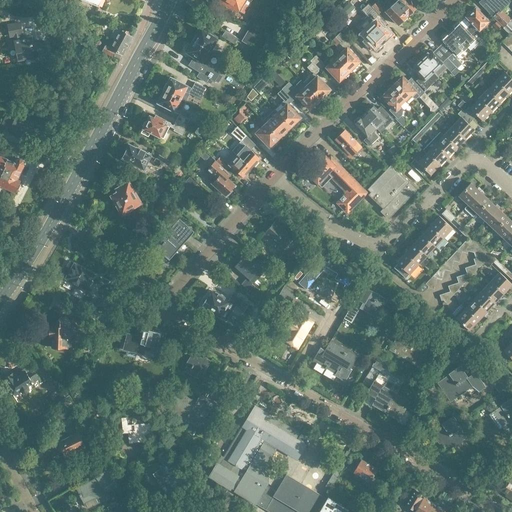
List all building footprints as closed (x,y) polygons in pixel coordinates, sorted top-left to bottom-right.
[(247,0),(218,0),(219,1),(217,5),(224,10),(227,5),(237,12),(238,10),(239,11),(244,4),(248,6),(250,2),(247,0)] [(421,0),(397,0),(395,2),(408,15),(410,15),(413,13),(413,11),(422,1),(421,0)] [(497,21),(502,26),(505,29),(511,22),(511,21),(502,10),(511,0),(480,0),(479,2),(494,18),(497,21)] [(378,1),(372,7),(379,14),(385,9),(378,1)] [(395,2),(386,11),(398,24),(402,21),(404,21),(407,18),(407,16),(408,15),(395,2)] [(365,13),(374,22),(380,15),(379,14),(372,7),(365,13)] [(466,16),(479,30),(488,21),(475,7),(471,11),(469,11),(467,13),(467,16),(466,16)] [(14,20),(7,21),(8,24),(10,36),(13,36),(18,59),(27,57),(40,55),(40,52),(49,50),(47,39),(38,41),(38,40),(34,40),(33,34),(25,36),(25,37),(22,38),(22,36),(20,37),(19,35),(22,34),(22,32),(20,23),(15,24),(14,20)] [(363,34),(368,39),(363,44),(370,50),(374,46),(375,46),(388,34),(387,32),(377,21),(365,32),(363,34)] [(502,26),(497,21),(493,25),(498,30),(502,26)] [(454,28),(450,32),(466,49),(475,40),(478,43),(483,37),(470,24),(465,29),(459,23),(458,24),(456,24),(454,26),(454,28)] [(242,41),(252,48),(261,33),(251,27),(242,41)] [(115,28),(110,37),(115,40),(111,48),(106,46),(103,51),(112,56),(115,51),(123,55),(132,37),(130,36),(132,33),(126,30),(125,33),(124,32),(120,30),(115,28)] [(200,32),(198,35),(197,35),(193,40),(210,52),(215,45),(213,44),(218,38),(206,30),(205,32),(201,30),(200,32)] [(237,39),(227,32),(226,32),(225,32),(222,36),(235,44),(237,39)] [(342,52),(337,57),(349,71),(350,70),(352,70),(354,68),(355,66),(359,61),(347,48),(351,44),(340,32),(335,37),(341,42),(336,47),(342,52)] [(442,43),(438,47),(460,71),(464,67),(461,65),(462,64),(456,58),(466,49),(450,32),(449,32),(446,35),(444,35),(442,37),(442,39),(441,40),(442,41),(441,43),(442,43)] [(511,40),(511,35),(510,33),(502,42),(506,46),(511,40)] [(210,52),(193,40),(187,49),(187,52),(187,53),(194,58),(189,65),(200,72),(197,76),(206,82),(206,81),(210,84),(213,81),(214,80),(217,83),(222,76),(218,74),(218,73),(205,64),(212,53),(210,52)] [(422,58),(421,59),(433,72),(435,73),(438,77),(447,68),(451,72),(455,75),(460,71),(438,47),(433,52),(430,49),(426,52),(427,53),(426,54),(424,54),(422,56),(422,58)] [(310,61),(312,62),(319,70),(324,65),(339,80),(343,76),(346,76),(349,74),(349,71),(337,57),(331,63),(327,59),(323,63),(316,55),(310,61)] [(428,77),(433,72),(421,59),(420,60),(418,60),(416,62),(415,64),(414,65),(415,66),(413,69),(427,85),(431,81),(428,77)] [(491,59),(482,68),(485,71),(494,62),(491,59)] [(312,74),(303,82),(320,99),(320,98),(323,99),(325,96),(325,94),(330,89),(315,74),(319,70),(312,62),(306,67),(308,70),(312,74)] [(482,68),(473,77),(476,80),(485,71),(482,68)] [(511,78),(504,72),(495,81),(508,93),(511,89),(511,78)] [(393,86),(392,87),(405,101),(411,95),(414,99),(417,99),(419,99),(421,96),(433,108),(433,112),(436,112),(441,108),(413,78),(411,81),(405,75),(402,78),(398,82),(396,82),(393,84),(393,86)] [(466,85),(469,88),(476,80),(473,77),(466,85)] [(171,78),(164,91),(185,102),(190,93),(200,99),(203,94),(205,88),(195,83),(192,89),(171,78)] [(255,86),(259,90),(267,83),(263,79),(255,86)] [(495,81),(487,90),(500,102),(508,93),(495,81)] [(282,89),(290,98),(294,94),(309,109),(314,105),(316,105),(319,102),(319,100),(320,99),(303,82),(298,87),(295,84),(291,88),(287,84),(282,88),(282,89)] [(405,101),(392,87),(390,87),(387,90),(387,92),(383,96),(387,101),(386,101),(392,107),(392,106),(394,108),(391,110),(398,117),(397,118),(406,128),(410,124),(409,123),(410,122),(404,116),(405,115),(405,108),(403,107),(401,107),(400,106),(405,101)] [(278,111),(276,113),(290,127),(291,127),(291,126),(292,125),(293,125),(296,123),(296,122),(300,117),(297,114),(297,113),(292,107),(291,108),(286,103),(286,102),(290,98),(282,89),(277,93),(283,99),(274,107),(278,111)] [(487,90),(478,99),(491,112),(500,102),(487,90)] [(183,107),(185,102),(164,91),(158,103),(174,111),(174,110),(179,112),(175,119),(186,125),(190,118),(180,113),(181,112),(186,115),(188,109),(183,107)] [(456,105),(457,106),(462,109),(472,120),(477,115),(482,121),(491,112),(478,99),(474,96),(468,103),(463,101),(461,100),(456,105)] [(367,113),(364,115),(377,128),(380,125),(383,128),(388,123),(386,120),(386,119),(373,106),(372,106),(370,106),(366,109),(366,112),(367,113)] [(461,117),(452,126),(465,139),(474,129),(468,124),(472,120),(462,109),(457,114),(461,117)] [(0,125),(9,129),(27,138),(33,125),(7,111),(0,125)] [(233,119),(238,124),(239,123),(240,123),(240,122),(244,118),(240,113),(233,119)] [(276,113),(266,123),(280,137),(286,132),(288,131),(290,129),(290,127),(276,113)] [(439,113),(430,122),(433,125),(442,116),(439,113)] [(182,134),(186,125),(175,119),(173,123),(170,122),(171,121),(167,119),(167,120),(166,120),(164,123),(165,120),(156,115),(154,118),(150,116),(147,121),(145,122),(143,125),(144,127),(141,133),(148,136),(150,132),(160,137),(161,136),(163,137),(169,125),(174,127),(173,129),(182,134)] [(377,128),(364,115),(361,118),(360,117),(358,117),(354,120),(355,123),(354,124),(367,137),(364,140),(370,146),(378,138),(373,132),(377,128)] [(430,122),(421,131),(424,134),(433,125),(430,122)] [(280,137),(266,123),(261,127),(258,124),(250,130),(258,138),(260,137),(259,138),(265,144),(266,143),(270,147),(274,143),(275,143),(278,140),(278,139),(279,138),(280,137)] [(452,126),(444,135),(457,148),(465,139),(452,126)] [(241,150),(237,155),(252,168),(257,163),(256,162),(259,158),(243,143),(247,138),(237,127),(231,133),(240,141),(236,145),(241,150)] [(405,139),(410,134),(404,128),(399,133),(405,139)] [(361,149),(360,148),(361,147),(357,143),(344,130),(335,139),(346,150),(344,152),(350,158),(353,155),(354,156),(361,149)] [(413,140),(416,143),(424,134),(421,131),(413,140)] [(434,145),(448,157),(457,148),(444,135),(443,136),(439,131),(430,140),(434,145)] [(149,156),(144,153),(145,151),(136,147),(135,149),(129,145),(122,158),(125,159),(125,161),(130,164),(131,162),(143,168),(149,156)] [(434,145),(426,154),(439,166),(448,157),(434,145)] [(252,168),(237,155),(233,151),(225,160),(220,156),(216,161),(226,170),(230,165),(243,176),(246,172),(247,173),(252,168)] [(439,166),(426,154),(421,159),(416,155),(409,162),(421,174),(425,169),(431,175),(439,166)] [(0,189),(0,190),(2,185),(15,190),(21,177),(18,176),(24,163),(22,159),(19,158),(16,159),(16,160),(14,159),(13,161),(7,158),(7,159),(0,155),(0,189)] [(337,203),(347,212),(366,193),(361,187),(331,157),(329,159),(325,156),(315,166),(312,164),(309,167),(311,170),(307,173),(321,187),(331,177),(347,193),(344,196),(343,196),(340,199),(339,199),(340,200),(337,203)] [(226,170),(216,161),(214,163),(213,162),(206,170),(216,179),(214,181),(212,183),(226,195),(227,194),(228,195),(232,191),(231,190),(235,185),(227,178),(230,174),(226,170)] [(380,211),(387,218),(388,219),(416,190),(408,183),(409,182),(391,165),(367,189),(371,192),(369,194),(383,208),(380,211)] [(183,185),(190,192),(192,194),(199,187),(190,178),(183,185)] [(134,213),(131,209),(141,203),(129,182),(116,189),(118,192),(112,196),(122,214),(123,213),(126,218),(134,213)] [(167,192),(155,183),(151,188),(163,198),(167,192)] [(459,196),(468,205),(480,192),(471,183),(459,196)] [(489,200),(480,192),(465,208),(474,217),(477,214),(489,200)] [(155,211),(163,217),(172,206),(164,200),(155,211)] [(498,209),(489,200),(477,214),(486,222),(498,209)] [(441,214),(451,223),(454,220),(455,218),(446,209),(441,214)] [(507,217),(498,209),(486,222),(495,230),(507,217)] [(439,216),(430,225),(443,238),(452,228),(439,216)] [(511,221),(507,217),(495,230),(499,234),(504,239),(511,230),(511,221)] [(264,233),(283,250),(300,230),(290,223),(287,226),(277,218),(264,233)] [(194,232),(179,219),(154,248),(168,261),(194,232)] [(451,223),(460,232),(463,228),(454,220),(451,223)] [(430,225),(422,234),(435,247),(443,238),(430,225)] [(469,240),(472,237),(463,228),(460,232),(465,237),(467,239),(469,240)] [(422,234),(413,243),(426,256),(435,247),(422,234)] [(468,251),(473,253),(481,245),(472,237),(469,240),(470,241),(468,251)] [(470,241),(469,240),(467,239),(459,247),(462,250),(462,252),(467,253),(468,251),(470,241)] [(413,243),(405,252),(418,265),(426,256),(413,243)] [(485,254),(487,257),(490,254),(481,245),(473,253),(475,258),(485,254)] [(462,252),(462,250),(459,247),(451,256),(454,258),(453,261),(459,263),(462,252)] [(418,265),(405,252),(396,262),(409,274),(418,265)] [(247,253),(246,254),(236,265),(249,277),(242,284),(254,294),(258,289),(252,283),(259,276),(265,269),(247,253)] [(335,278),(347,285),(355,270),(346,265),(346,264),(343,262),(343,263),(326,254),(326,255),(323,254),(298,282),(306,289),(326,267),(338,273),(335,278)] [(475,258),(473,259),(475,264),(476,264),(479,266),(488,257),(487,257),(485,254),(475,258)] [(496,265),(499,262),(490,254),(487,257),(488,257),(496,265)] [(454,258),(451,256),(442,265),(445,268),(444,270),(450,272),(453,261),(454,258)] [(94,275),(75,264),(74,264),(70,262),(63,275),(67,277),(67,278),(86,289),(94,275)] [(499,262),(496,265),(505,274),(508,271),(499,262)] [(476,264),(475,264),(464,268),(466,273),(468,272),(471,275),(479,266),(476,264)] [(444,270),(445,268),(442,265),(434,274),(437,277),(436,279),(442,280),(444,270)] [(468,272),(466,273),(456,277),(458,282),(460,282),(463,284),(471,275),(468,272)] [(498,272),(490,281),(503,294),(511,284),(498,272)] [(434,274),(425,284),(428,287),(428,288),(433,290),(436,279),(437,277),(434,274)] [(366,281),(344,317),(351,322),(363,302),(379,311),(386,299),(371,289),(373,285),(366,281)] [(490,281),(481,290),(495,303),(503,294),(490,281)] [(460,282),(458,282),(448,286),(449,291),(451,290),(454,293),(463,284),(460,282)] [(285,284),(278,297),(290,304),(298,292),(285,284)] [(449,291),(439,295),(441,301),(443,300),(445,303),(454,293),(451,290),(449,291)] [(481,290),(473,299),(486,312),(495,303),(481,290)] [(244,301),(233,294),(228,302),(224,300),(225,297),(218,293),(217,295),(212,292),(209,297),(205,298),(203,302),(204,305),(203,307),(209,311),(210,309),(226,319),(236,304),(240,307),(239,309),(244,312),(249,304),(244,301)] [(473,299),(464,308),(478,321),(486,312),(473,299)] [(478,321),(464,308),(460,304),(447,319),(464,332),(468,329),(469,330),(478,321)] [(284,338),(294,344),(300,348),(304,339),(307,341),(314,330),(311,329),(315,322),(296,311),(293,316),(292,316),(286,326),(290,328),(284,338)] [(56,321),(56,326),(52,326),(52,327),(49,327),(49,336),(52,336),(52,346),(67,346),(67,339),(68,339),(68,337),(73,332),(71,331),(75,327),(77,329),(82,324),(75,317),(70,322),(65,316),(63,318),(61,316),(56,321)] [(366,331),(351,322),(344,317),(337,328),(336,328),(330,339),(324,350),(320,347),(313,360),(337,375),(342,366),(348,370),(357,355),(353,353),(360,342),(359,342),(366,331)] [(266,326),(273,331),(277,324),(269,320),(266,326)] [(110,334),(108,322),(97,324),(99,335),(110,334)] [(389,349),(422,369),(434,348),(401,329),(389,349)] [(123,333),(122,341),(126,342),(124,348),(128,349),(126,357),(135,359),(137,351),(143,353),(144,348),(150,349),(151,345),(155,347),(156,344),(163,346),(166,333),(152,330),(152,332),(145,330),(145,332),(139,331),(138,337),(123,333)] [(511,341),(503,350),(511,358),(511,341)] [(202,368),(205,370),(211,360),(201,354),(203,350),(197,346),(186,364),(187,365),(184,370),(192,375),(196,378),(202,368)] [(373,366),(382,371),(385,365),(376,360),(373,366)] [(479,391),(485,387),(475,372),(468,377),(460,366),(448,374),(449,375),(437,383),(450,401),(472,386),(479,391)] [(406,379),(385,367),(380,374),(401,387),(406,379)] [(24,394),(25,393),(26,393),(27,393),(27,392),(28,392),(28,391),(29,390),(29,389),(29,388),(29,387),(28,385),(39,378),(36,373),(29,378),(23,369),(14,375),(10,374),(6,377),(5,380),(14,395),(20,391),(20,392),(21,393),(22,393),(24,394)] [(499,383),(502,386),(508,382),(504,378),(499,383)] [(373,404),(385,412),(397,393),(383,385),(376,381),(369,391),(362,403),(370,408),(373,404)] [(228,413),(233,404),(210,390),(205,398),(200,395),(195,402),(180,392),(170,409),(199,427),(213,404),(228,413)] [(397,393),(385,412),(398,419),(396,423),(404,428),(412,416),(405,409),(410,401),(397,393)] [(75,405),(68,395),(57,402),(59,406),(54,409),(58,416),(75,405)] [(511,430),(511,397),(500,405),(501,406),(492,412),(507,434),(511,430)] [(277,488),(268,482),(269,479),(268,469),(270,466),(270,456),(276,446),(287,427),(289,424),(284,421),(282,424),(278,423),(278,422),(271,417),(265,414),(266,413),(255,406),(243,426),(242,425),(240,428),(242,429),(236,439),(234,439),(231,444),(232,444),(227,454),(225,454),(224,457),(221,455),(209,475),(230,488),(231,487),(237,491),(255,503),(270,511),(315,511),(317,509),(325,496),(316,491),(322,480),(301,467),(295,478),(286,473),(277,488)] [(151,422),(144,423),(143,416),(121,417),(122,432),(128,432),(129,442),(152,440),(151,422)] [(460,428),(461,428),(453,416),(441,424),(442,425),(431,432),(444,452),(466,437),(460,428)] [(89,446),(78,425),(70,429),(66,431),(67,433),(67,436),(57,441),(61,447),(57,449),(56,450),(57,452),(58,454),(58,455),(57,455),(59,460),(61,463),(62,462),(62,463),(63,463),(67,460),(69,464),(70,466),(72,465),(86,457),(82,449),(86,447),(89,446)] [(290,430),(287,427),(276,446),(297,459),(305,445),(304,444),(311,433),(304,429),(300,435),(291,429),(290,430)] [(153,473),(157,480),(166,492),(184,479),(167,455),(163,458),(167,463),(153,473)] [(369,486),(365,493),(371,497),(377,485),(381,479),(375,475),(372,480),(371,479),(377,469),(361,460),(360,462),(359,462),(355,467),(357,468),(354,472),(356,473),(353,477),(367,485),(369,486)] [(505,496),(511,500),(511,466),(501,478),(504,482),(500,489),(506,494),(505,496)] [(96,477),(76,487),(79,494),(78,494),(80,498),(81,498),(84,503),(85,502),(87,507),(97,501),(95,498),(108,492),(118,484),(106,469),(96,476),(96,477)] [(428,511),(434,503),(424,497),(423,499),(418,496),(420,493),(416,490),(414,489),(415,490),(406,505),(405,505),(406,506),(407,506),(411,508),(412,506),(417,509),(416,511),(414,511),(428,511)] [(344,511),(347,509),(329,497),(319,511),(344,511)] [(434,503),(428,511),(445,511),(443,511),(444,509),(434,503)]
